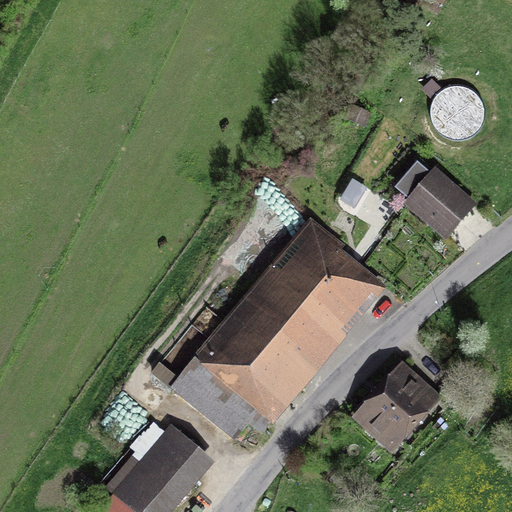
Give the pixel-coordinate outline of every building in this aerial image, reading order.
[(421,90),(430,99),(440,89),(432,80),(421,90)] [(463,140),(474,135),(481,126),(484,114),(481,103),(474,93),(463,88),(451,88),(440,93),(433,102),(430,114),(433,126),(440,135),(451,140),(463,140)] [(396,188),(394,190),(407,201),(402,207),(445,242),(477,204),(435,168),(430,174),(417,163),(408,174),(404,171),(392,185),(396,188)] [(374,226),(382,211),(365,201),(356,216),(374,226)] [(274,428),(387,287),(342,251),(345,247),(309,218),(179,380),(159,364),(149,375),(235,443),(249,426),(261,436),(270,425),(274,428)] [(392,455),(441,398),(401,363),(351,419),(392,455)] [(453,379),(443,390),(464,409),(474,398),(453,379)] [(173,511),(215,463),(171,426),(165,433),(154,423),(100,486),(130,511),(173,511)]
